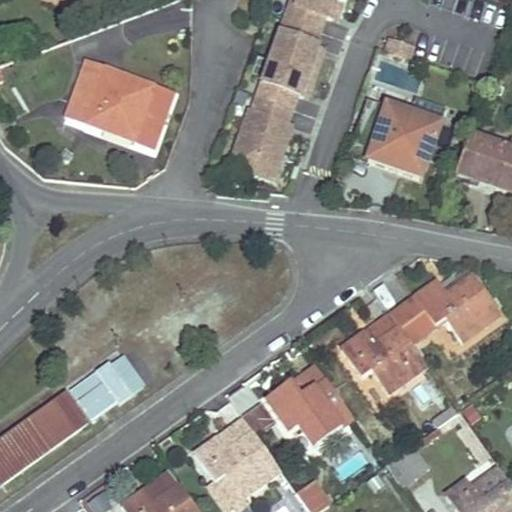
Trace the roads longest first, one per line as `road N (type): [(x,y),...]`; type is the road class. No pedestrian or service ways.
road 1 (residential): [(30,511),(300,313),(336,273),(347,232)]
road 2 (residential): [(227,0),(173,220)]
road 3 (residential): [(7,322),(107,238),(173,220)]
road 4 (residential): [(173,220),(347,232)]
road 5 (residential): [(347,232),(511,258)]
road 6 (residential): [(16,187),(173,220)]
road 7 (residential): [(16,187),(21,223),(7,322)]
